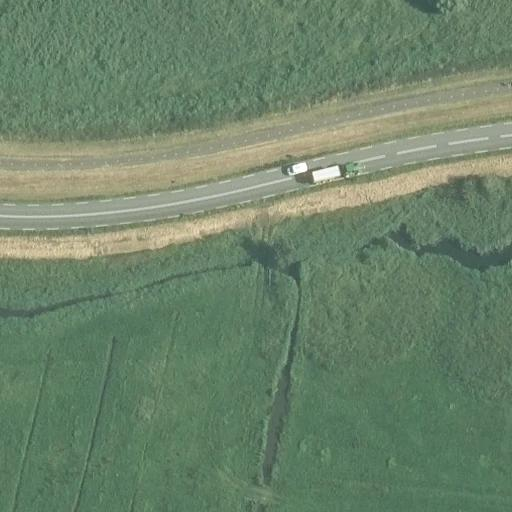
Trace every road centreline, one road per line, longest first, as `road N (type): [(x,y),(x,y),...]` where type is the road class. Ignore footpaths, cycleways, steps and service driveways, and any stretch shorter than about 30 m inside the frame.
road 1 (secondary): [(511,141),(117,216),(0,220)]
road 2 (track): [(260,311),(268,189)]
